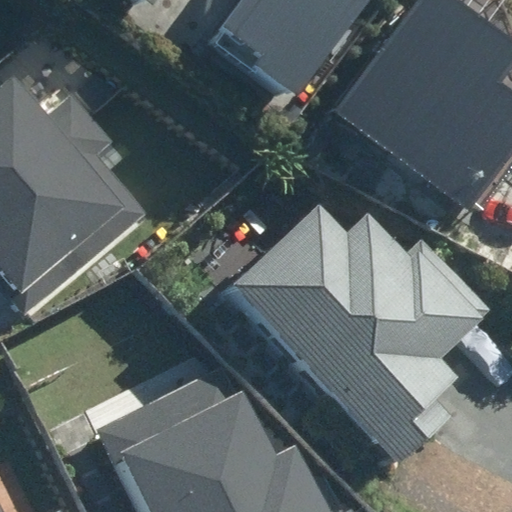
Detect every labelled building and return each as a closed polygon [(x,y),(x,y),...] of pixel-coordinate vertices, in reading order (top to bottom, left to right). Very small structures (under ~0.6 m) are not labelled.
[(242,0),(217,35),(299,95),(367,0),(242,0)] [(511,67),(511,48),(451,0),(420,0),(324,119),(450,221),(511,144),(511,99),(496,87),(511,67)] [(10,89),(0,96),(0,297),(11,313),(138,221),(98,165),(110,157),(63,91),(29,116),(10,89)] [(307,212),(219,290),(387,480),(468,409),(427,363),(483,314),(423,245),(400,265),(360,219),(333,243),(307,212)] [(161,399),(86,438),(126,511),(313,511),(281,452),(267,459),(235,398),(195,420),(161,399)]
